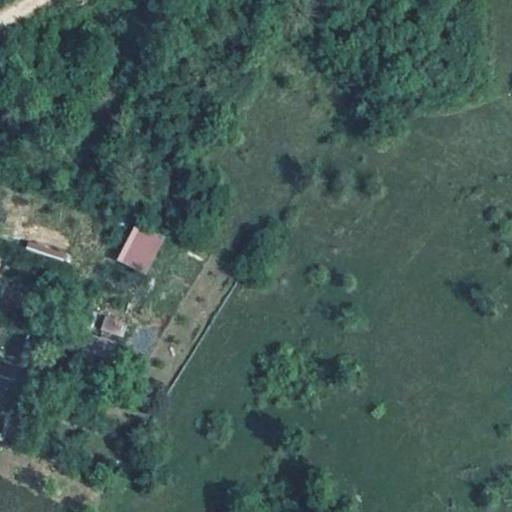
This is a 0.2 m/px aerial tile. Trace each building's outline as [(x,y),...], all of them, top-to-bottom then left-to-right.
[(133,223),(117,261),(148,274),(164,236),(133,223)] [(116,326),(120,319),(107,317),(106,323),(116,326)] [(123,320),(120,319),(116,326),(113,330),(119,331),(123,320)] [(99,355),(106,343),(73,332),(69,345),(99,355)] [(106,343),(99,355),(111,359),(116,346),(106,343)] [(149,424),(139,419),(130,433),(141,436),(149,424)]
